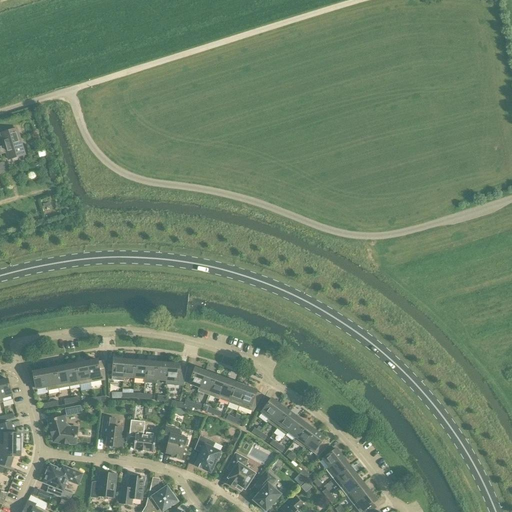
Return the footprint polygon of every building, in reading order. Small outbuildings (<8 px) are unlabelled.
[(4,162),(0,163),(0,154),(7,152),(9,160),(25,155),(17,129),(1,134),(5,146),(0,147),(0,173),(7,172),(4,162)] [(45,149),(38,151),(40,158),(47,156),(45,149)] [(124,377),(125,361),(114,360),(113,365),(113,372),(112,380),(124,381),(124,377)] [(87,363),(91,383),(105,380),(104,364),(99,365),(98,361),(87,363)] [(136,362),(125,361),(124,377),(134,378),(136,362)] [(134,378),(145,379),(147,363),(136,362),(134,378)] [(87,363),(76,365),(80,385),(91,383),(87,363)] [(145,379),(144,383),(156,384),(157,380),(156,380),(157,364),(147,363),(145,379)] [(168,364),(157,364),(156,380),(157,380),(166,381),(167,381),(168,364)] [(167,381),(166,381),(166,385),(183,386),(185,382),(186,370),(179,370),(179,365),(168,364),(167,381)] [(80,385),(76,365),(66,367),(69,387),(80,385)] [(66,367),(55,369),(59,389),(69,387),(66,367)] [(59,389),(55,369),(44,371),(47,387),(48,391),(59,389)] [(185,382),(200,388),(206,372),(195,369),(193,373),(186,370),(185,382)] [(47,387),(44,371),(33,373),(35,382),(31,382),(33,390),(47,387)] [(200,388),(198,392),(209,396),(216,376),(206,372),(200,388)] [(216,376),(209,396),(219,399),(226,380),(216,376)] [(8,380),(0,382),(0,393),(2,403),(13,400),(8,380)] [(236,384),(226,380),(219,399),(229,403),(236,384)] [(236,384),(229,403),(239,407),(246,387),(236,384)] [(257,391),(246,387),(239,407),(253,412),(261,397),(255,395),(257,391)] [(271,419),(280,406),(271,399),(261,412),(270,418),(271,419)] [(179,403),(178,408),(192,411),(193,408),(194,403),(195,403),(185,400),(184,404),(179,403)] [(67,416),(82,413),(80,406),(66,409),(67,416)] [(271,419),(270,418),(268,422),(277,428),(289,412),(280,406),(271,419)] [(298,418),(289,412),(277,428),(286,435),(288,432),(288,431),(298,418)] [(76,445),(78,428),(70,427),(66,424),(64,417),(48,421),(54,442),(76,445)] [(122,448),(123,437),(121,437),(122,429),(115,428),(116,419),(104,418),(102,434),(106,435),(108,436),(107,446),(109,447),(110,449),(115,449),(117,447),(122,448)] [(306,425),(298,418),(288,431),(288,432),(296,438),(297,438),(306,425)] [(154,452),(155,437),(153,437),(153,434),(147,433),(146,436),(143,436),(144,427),(137,426),(137,422),(131,421),(129,437),(135,438),(134,450),(139,451),(141,452),(144,452),(146,452),(146,451),(154,452)] [(0,445),(23,445),(23,437),(21,437),(21,434),(10,434),(7,424),(0,425),(0,445)] [(297,438),(296,438),(294,441),(303,448),(305,446),(304,446),(315,431),(306,425),(297,438)] [(187,440),(187,438),(179,436),(181,431),(166,427),(162,443),(168,444),(165,454),(171,455),(171,457),(182,460),(186,447),(187,446),(188,441),(187,440)] [(258,437),(261,432),(254,428),(251,433),(258,437)] [(324,438),(315,431),(304,446),(305,446),(318,456),(328,446),(322,441),(324,438)] [(267,436),(261,432),(258,437),(264,441),(267,436)] [(220,454),(220,452),(213,449),(215,443),(200,436),(194,450),(201,453),(195,466),(202,469),(210,473),(217,459),(219,460),(222,455),(220,454)] [(276,448),(279,444),(273,440),(269,444),(276,448)] [(285,449),(279,444),(276,448),(282,453),(285,449)] [(23,445),(0,445),(0,464),(7,467),(10,457),(20,457),(20,453),(23,453),(23,445)] [(330,468),(343,458),(336,449),(323,459),(330,468)] [(292,462),(296,458),(290,453),(286,457),(292,462)] [(245,489),(255,474),(243,467),(247,460),(235,454),(228,469),(233,472),(233,471),(235,472),(227,483),(234,488),(235,487),(241,491),(243,488),(245,489)] [(330,468),(326,470),(333,479),(349,466),(343,458),(330,468)] [(301,473),(304,470),(299,464),(295,468),(301,473)] [(48,468),(45,474),(47,474),(44,483),(50,486),(47,493),(55,496),(70,502),(73,494),(64,491),(68,481),(79,485),(83,474),(77,472),(78,470),(73,468),(73,470),(62,466),(61,470),(51,466),(49,469),(48,468)] [(356,475),(349,466),(333,479),(340,488),(356,475)] [(310,475),(304,470),(301,473),(306,479),(310,475)] [(93,481),(92,484),(91,498),(98,499),(98,497),(114,498),(116,475),(115,474),(114,473),(110,472),(108,474),(100,473),(99,482),(93,481)] [(280,495),(281,495),(280,494),(270,486),(275,480),(267,473),(255,486),(261,491),(254,499),(253,499),(253,500),(254,501),(265,511),(266,511),(280,495)] [(307,480),(301,474),(295,480),(301,486),(307,480)] [(356,475),(340,488),(347,496),(363,483),(356,475)] [(145,486),(145,483),(144,482),(144,478),(130,477),(129,489),(127,491),(122,491),(120,504),(131,505),(132,499),(142,500),(143,487),(145,486)] [(175,505),(179,502),(173,494),(172,495),(167,488),(158,494),(156,492),(150,490),(154,478),(153,478),(146,506),(142,511),(163,511),(174,503),(175,505)] [(318,487),(322,484),(317,478),(313,482),(318,487)] [(301,487),(306,493),(307,492),(309,494),(314,489),(307,482),(301,487)] [(363,483),(347,496),(353,505),(369,492),(363,483)] [(52,495),(39,490),(39,491),(34,489),(32,495),(49,501),(52,495)] [(327,498),(331,495),(326,489),(322,492),(327,498)] [(369,492),(353,505),(359,511),(362,511),(376,501),(369,492)] [(331,495),(327,498),(331,504),(336,501),(331,495)] [(299,511),(298,510),(303,506),(295,497),(283,507),(287,511),(299,511)] [(28,502),(23,511),(44,511),(45,511),(35,506),(36,505),(28,502)]
